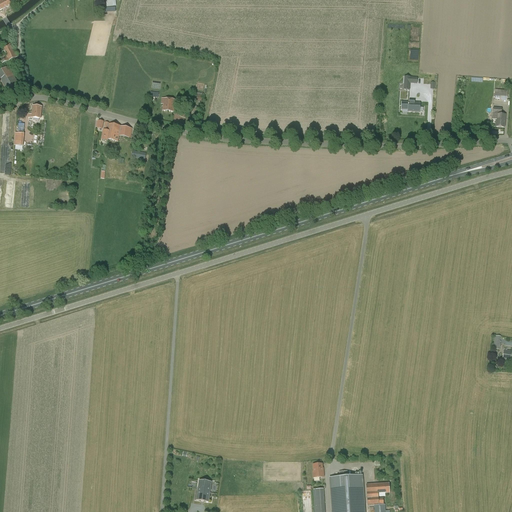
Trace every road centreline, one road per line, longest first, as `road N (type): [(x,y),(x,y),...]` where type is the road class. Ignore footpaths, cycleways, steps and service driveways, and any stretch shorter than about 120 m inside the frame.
road 1 (unclassified): [(0,329),(511,171)]
road 2 (unclassified): [(511,141),(216,138),(27,99)]
road 3 (primary): [(0,316),(440,179)]
